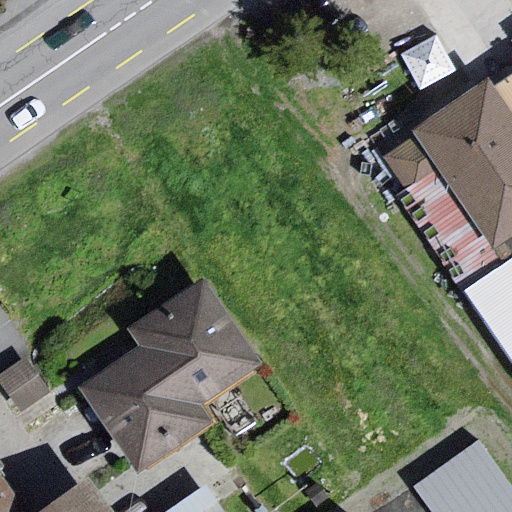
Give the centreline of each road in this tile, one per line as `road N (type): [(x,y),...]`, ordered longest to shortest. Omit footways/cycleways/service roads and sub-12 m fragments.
road 1 (primary): [(0,125),(181,0)]
road 2 (primary): [(115,0),(0,77)]
